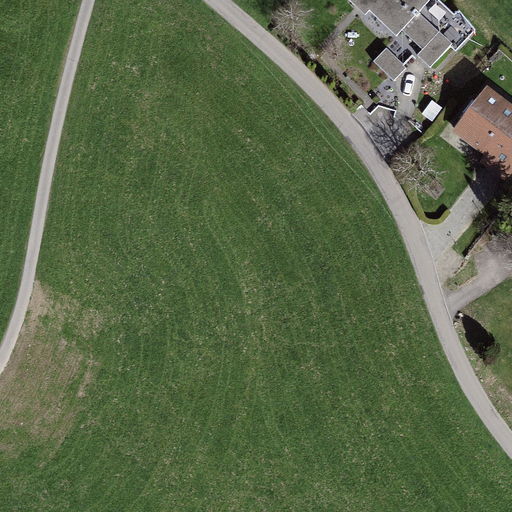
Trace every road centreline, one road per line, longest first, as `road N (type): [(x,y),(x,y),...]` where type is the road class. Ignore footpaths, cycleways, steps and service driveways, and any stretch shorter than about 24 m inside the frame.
road 1 (unclassified): [(511,433),(475,385),(400,194),(340,114),(221,0)]
road 2 (track): [(88,0),(25,316),(0,368)]
